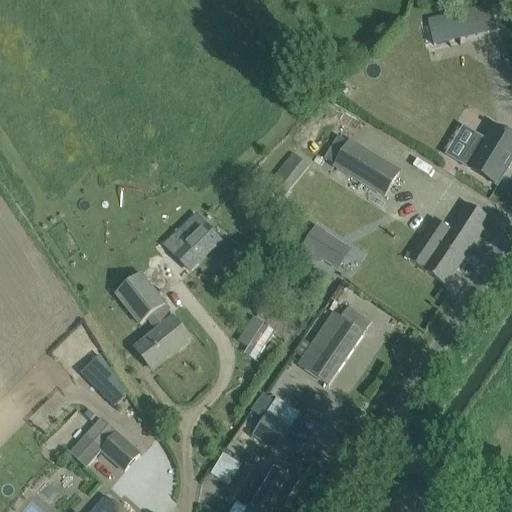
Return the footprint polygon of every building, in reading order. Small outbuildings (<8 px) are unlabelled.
[(481,8),(428,21),(429,26),(434,45),(506,29),(500,4),(481,8)] [(511,162),(511,137),(495,127),(486,141),(477,136),(461,164),(498,186),(511,162)] [(349,144),(339,137),(325,160),(336,166),(335,167),(385,197),(399,173),(350,143),(349,144)] [(292,154),(268,184),(285,198),(309,168),(292,154)] [(409,261),(423,271),(446,286),(490,220),(467,204),(450,230),(436,221),(409,261)] [(335,270),(350,248),(320,228),(303,254),(319,264),(321,261),(335,270)] [(199,233),(185,247),(198,261),(213,248),(199,233)] [(166,306),(140,275),(116,295),(141,326),(149,320),(159,332),(136,350),(150,367),(176,346),(180,350),(191,341),(174,320),(175,320),(165,307),(166,306)] [(329,387),(365,335),(364,334),(371,324),(348,309),(341,319),(335,314),(299,367),(329,387)] [(128,397),(100,356),(81,375),(115,410),(128,397)] [(298,415),(276,400),(252,435),(274,450),(298,415)] [(102,421),(71,455),(86,468),(101,451),(125,472),(140,455),(102,421)] [(279,511),(301,478),(297,476),(302,468),(301,466),(291,460),(289,461),(284,468),(275,462),(264,481),(260,478),(261,477),(248,470),(237,487),(277,511),(279,511)] [(277,511),(237,487),(231,498),(243,505),(244,504),(249,507),(245,511),(277,511)] [(121,511),(106,499),(94,511),(121,511)]
